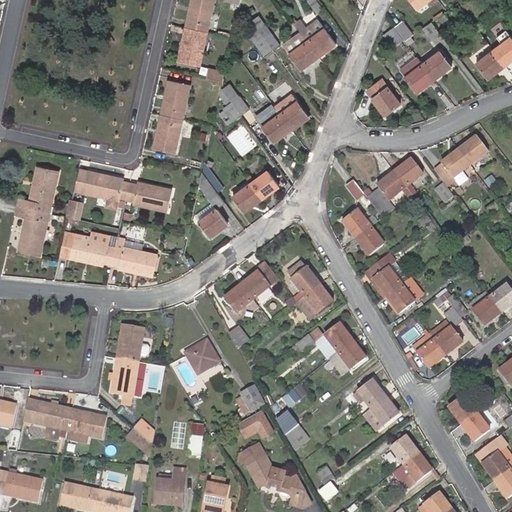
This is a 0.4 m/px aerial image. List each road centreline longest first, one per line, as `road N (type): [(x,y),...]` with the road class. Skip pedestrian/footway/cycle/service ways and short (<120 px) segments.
road 1 (residential): [(0,131),(125,158),(139,129),(167,0)]
road 2 (residential): [(303,200),(417,399)]
road 3 (residential): [(303,200),(179,290),(105,298)]
road 4 (residential): [(334,123),(379,136),(427,134),(511,99)]
road 5 (residential): [(0,373),(91,385),(105,298)]
road 6 (residential): [(379,0),(334,123)]
road 7 (residential): [(417,399),(482,511)]
